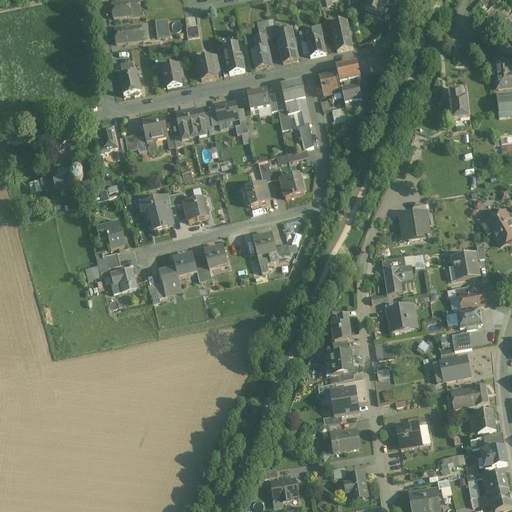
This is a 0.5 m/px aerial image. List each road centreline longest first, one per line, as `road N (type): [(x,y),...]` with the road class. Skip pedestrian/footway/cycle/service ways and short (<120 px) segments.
road 1 (residential): [(400,185),(381,208),(361,264),(390,511)]
road 2 (residential): [(139,256),(319,203),(324,147),(305,69)]
road 3 (residential): [(305,69),(126,108),(108,100),(98,0)]
road 4 (residential): [(409,0),(388,40),(367,54),(305,69)]
